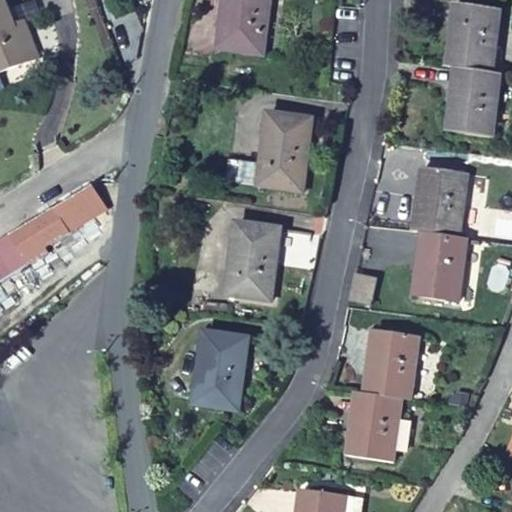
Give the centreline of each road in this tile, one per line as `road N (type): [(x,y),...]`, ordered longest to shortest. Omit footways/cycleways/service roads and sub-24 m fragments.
road 1 (residential): [(382,0),(373,97),(314,357),(288,414),(209,511)]
road 2 (residential): [(143,511),(122,314),(124,250),(169,0)]
